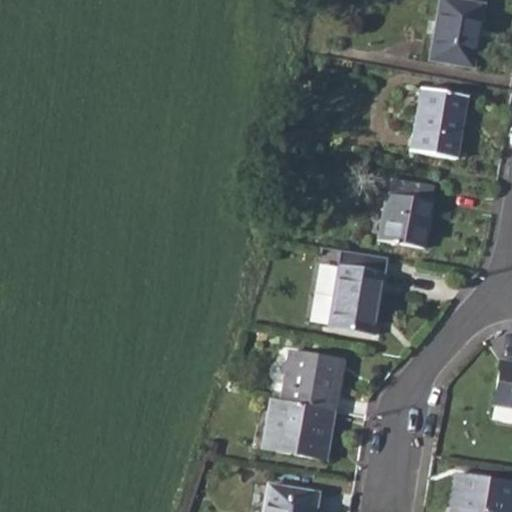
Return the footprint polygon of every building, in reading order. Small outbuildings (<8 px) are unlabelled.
[(447,0),(437,0),(427,60),(470,68),(481,5),(447,0)] [(420,89),(408,153),(453,160),(465,97),(420,89)] [(384,193),(376,240),(423,249),(432,202),(429,201),(431,187),(390,179),(387,194),(384,193)] [(338,263),(339,249),(322,247),(321,261),(338,263)] [(338,266),(327,326),(371,333),(381,273),(338,266)] [(288,351),(278,400),(332,410),(341,361),(288,351)] [(511,361),(499,359),(491,404),(511,407),(511,361)] [(278,400),(269,399),(260,447),(323,459),(332,410),(278,400)] [(511,511),(511,484),(454,474),(446,511),(511,511)] [(266,485),(261,511),(311,511),(315,493),(266,485)]
